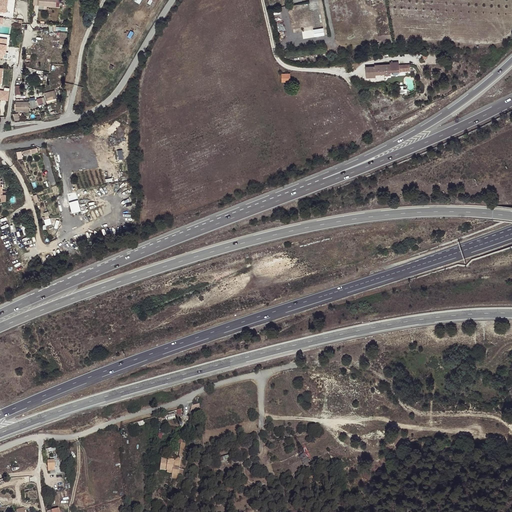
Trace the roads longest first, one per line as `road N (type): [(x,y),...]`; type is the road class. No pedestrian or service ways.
road 1 (motorway): [(511,215),(394,213),(305,227),(107,285),(0,327)]
road 2 (motorway): [(0,432),(348,332),(511,313)]
road 3 (motorway): [(0,415),(144,356),(461,251)]
road 4 (motorway): [(511,61),(408,137),(210,224)]
road 5 (motorway): [(511,99),(389,158),(210,224)]
road 6 (track): [(295,365),(363,367),(414,412),(492,416),(511,430)]
road 7 (residential): [(40,436),(75,436),(261,373)]
road 8 (motorway): [(210,224),(0,314)]
road 9 (track): [(261,414),(381,418),(475,435)]
road 10 (unclassified): [(172,0),(116,91),(70,121)]
road 11 (residential): [(262,0),(284,66),(350,74)]
road 12 (unknown): [(0,151),(29,198),(38,243),(66,241)]
road 13 (residential): [(70,121),(82,48),(104,0)]
